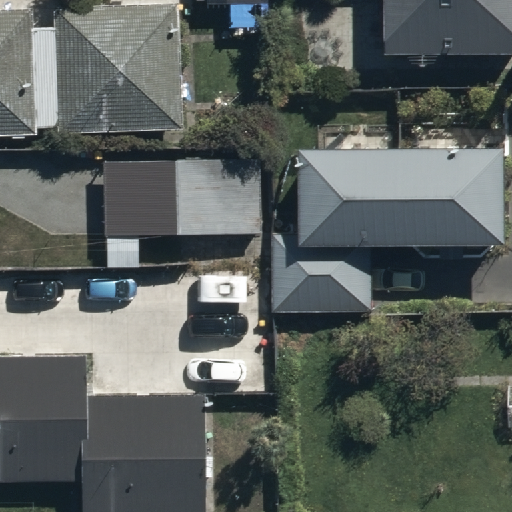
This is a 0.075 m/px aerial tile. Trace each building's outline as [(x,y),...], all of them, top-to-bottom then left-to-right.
[(0,133),(34,133),(34,125),(59,125),(59,131),(179,130),(177,0),(102,0),(57,0),(57,27),(33,27),(33,8),(0,8),(0,133)] [(511,0),(384,0),(385,46),(511,45),(511,0)] [(409,127),(409,138),(294,138),(294,228),(272,228),(272,308),(369,308),(369,233),(504,233),(504,138),(490,138),(490,127),(409,127)] [(259,154),(104,155),(104,265),(139,264),(139,230),(260,230),(259,154)] [(0,474),(75,473),(75,511),(200,511),(199,386),(87,388),(86,353),(0,353),(0,474)]
